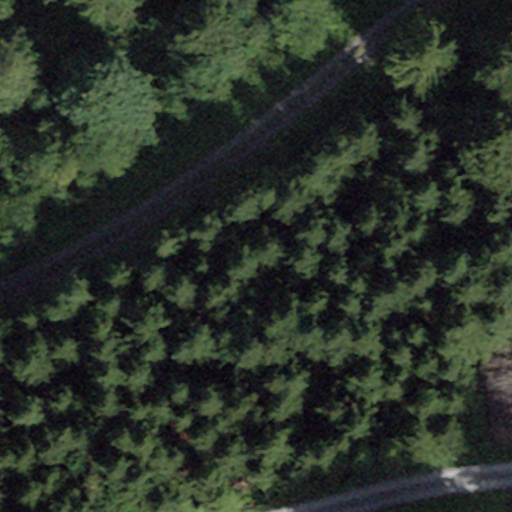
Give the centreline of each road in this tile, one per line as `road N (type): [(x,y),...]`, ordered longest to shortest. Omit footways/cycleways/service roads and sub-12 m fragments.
road 1 (track): [(0,276),(140,221),(390,17),(424,0)]
road 2 (track): [(511,461),(305,511)]
